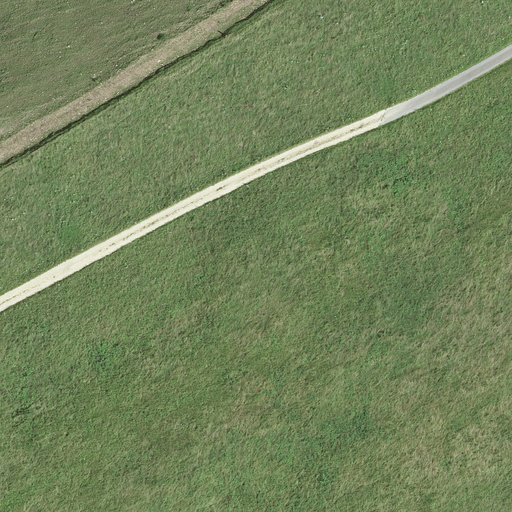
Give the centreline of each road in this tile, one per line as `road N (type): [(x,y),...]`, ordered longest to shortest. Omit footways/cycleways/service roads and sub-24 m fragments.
road 1 (track): [(511,49),(428,101),(258,174),(0,309)]
road 2 (track): [(252,0),(0,155)]
